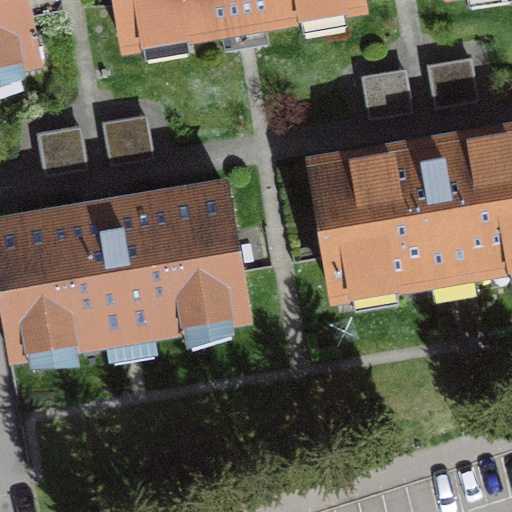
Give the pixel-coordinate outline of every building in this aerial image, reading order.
[(0,0),(0,67),(37,60),(25,0),(0,0)] [(195,33),(197,40),(291,24),(290,17),(361,5),(359,0),(116,0),(124,45),(195,33)] [(429,67),(435,109),(477,102),(470,60),(429,67)] [(363,78),(370,120),(411,113),(404,71),(363,78)] [(104,124),(111,166),(153,159),(146,117),(104,124)] [(80,128),(38,135),(45,177),(87,170),(80,128)] [(511,264),(511,135),(312,169),(333,295),(404,283),(405,290),(500,274),(499,267),(511,264)] [(247,315),(226,190),(0,227),(0,292),(11,355),(82,343),(83,350),(123,343),(178,334),(176,327),(247,315)]
